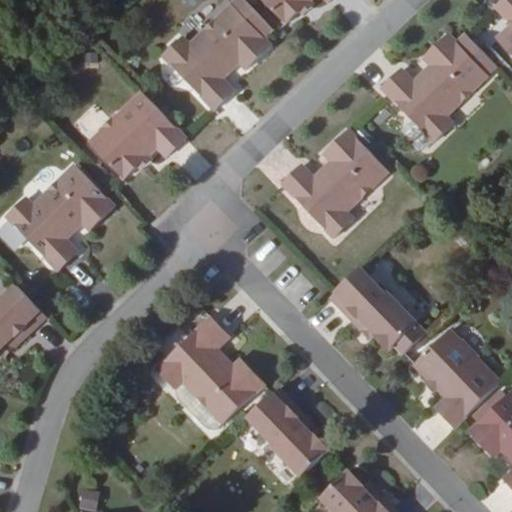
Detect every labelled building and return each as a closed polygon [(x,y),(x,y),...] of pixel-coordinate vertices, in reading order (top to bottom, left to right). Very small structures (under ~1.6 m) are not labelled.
[(324,0),(328,4),(332,0),(262,0),(287,25),(313,0),(324,0)] [(511,0),(504,0),(497,7),(511,22),(511,0)] [(241,65),(247,71),(273,46),(268,40),(277,32),(247,1),(239,9),(233,4),(191,44),(185,37),(164,57),(216,111),(236,91),(225,80),(220,74),(224,70),(230,76),(241,65)] [(431,66),(419,77),(424,83),(421,87),(415,81),(404,69),(383,89),(413,120),(434,142),(434,143),(455,123),(449,117),(491,77),(451,34),(424,59),(431,66)] [(419,77),(415,81),(421,87),(424,83),(419,77)] [(167,159),(188,139),(143,92),(117,116),(116,115),(100,131),(101,133),(89,144),(125,180),(157,150),(167,159)] [(425,151),(434,142),(413,120),(404,130),(404,133),(421,151),(425,151)] [(352,130),(325,155),(331,162),(320,172),(325,179),(321,182),(316,176),(305,165),(284,184),(335,239),(356,219),(349,213),(392,173),(352,130)] [(84,226),(90,233),(117,207),(76,165),(35,206),(28,199),(7,218),(59,272),(80,253),(69,241),(63,235),(67,231),(73,238),(84,226)] [(376,336),(391,351),(398,345),(408,355),(429,334),(419,323),(389,292),(387,294),(362,268),(331,297),(349,317),(355,312),(377,335),(376,336)] [(0,354),(1,353),(0,352),(23,330),(28,335),(48,317),(18,286),(0,302),(0,354)] [(267,386),(242,359),(235,365),(224,354),(218,359),(215,355),(220,350),(232,339),(212,318),(158,370),(178,390),(185,384),(224,426),(228,422),(258,394),(267,386)] [(437,406),(456,427),(503,382),(479,357),(480,356),(464,340),(463,341),(453,330),(415,365),(446,398),(437,406)] [(271,446),(301,478),(330,451),(315,435),(314,436),(292,413),(298,407),(279,388),(248,418),(273,445),(271,446)] [(511,392),(470,432),(496,459),(502,453),(511,462),(511,472),(505,479),(511,485),(511,392)] [(350,471),(322,499),(334,511),(398,511),(392,505),(386,510),(364,487),(365,486),(350,471)] [(78,493),(74,508),(89,511),(93,497),(78,493)]
